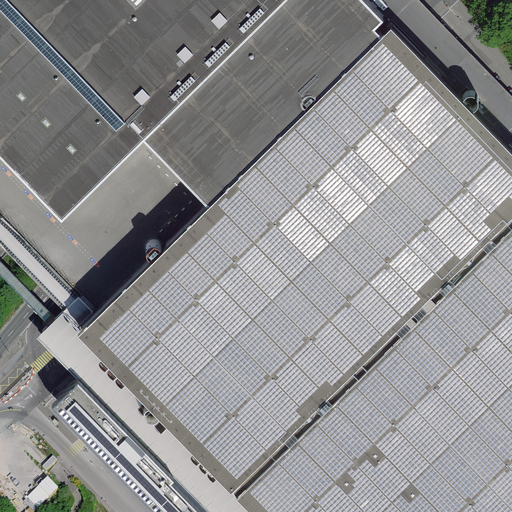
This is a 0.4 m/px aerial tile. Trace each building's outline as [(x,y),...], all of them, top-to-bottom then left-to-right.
[(0,0),(0,204),(83,290),(81,292),(95,307),(88,315),(80,322),(108,351),(131,374),(198,447),(223,472),(241,491),(261,511),(511,511),(511,95),(420,0),(0,0)] [(88,315),(95,307),(81,292),(0,209),(0,239),(49,289),(69,310),(80,322),(88,315)] [(108,351),(80,322),(69,310),(59,320),(55,316),(51,320),(45,326),(39,333),(43,337),(46,341),(54,348),(80,375),(211,511),(261,511),(241,491),(223,472),(216,478),(191,453),(198,447),(131,374),(123,382),(100,358),(108,351)] [(211,511),(80,375),(55,402),(89,437),(160,511),(211,511)] [(49,476),(29,496),(40,507),(60,487),(49,476)]
